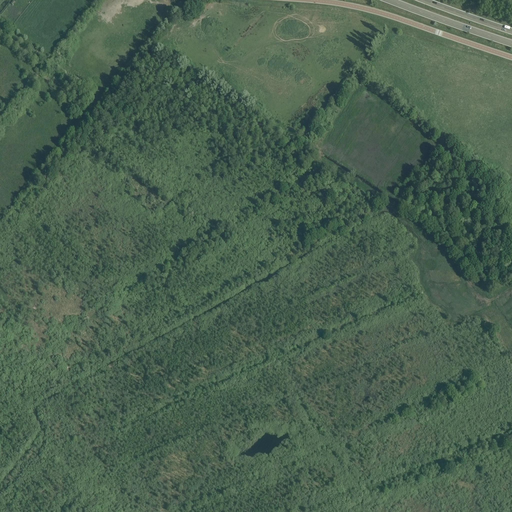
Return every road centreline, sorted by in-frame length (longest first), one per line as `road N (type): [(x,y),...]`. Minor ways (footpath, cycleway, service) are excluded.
road 1 (unclassified): [(307,0),(380,12),(511,57)]
road 2 (primary): [(389,0),(511,43)]
